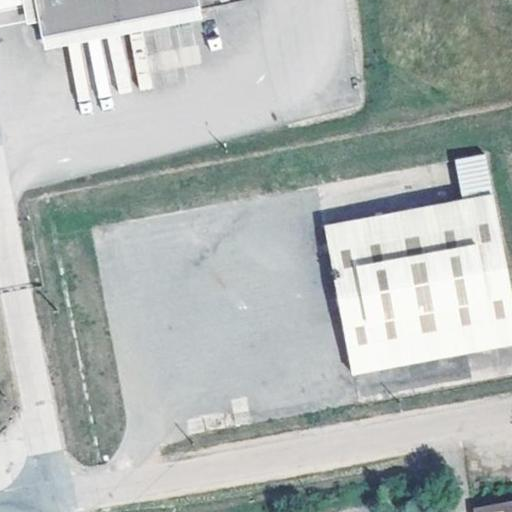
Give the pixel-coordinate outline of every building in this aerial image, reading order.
[(32,0),(40,37),(143,18),(202,6),(200,0),(32,0)] [(207,34),(202,6),(143,18),(148,45),(207,34)] [(460,198),(493,193),(486,154),(454,159),(460,198)] [(511,346),(511,301),(493,193),(460,198),(322,224),(352,377),(511,346)] [(511,511),(511,501),(473,509),(473,511),(511,511)]
